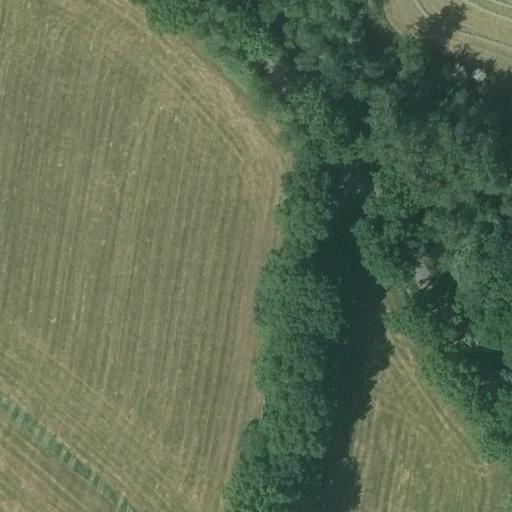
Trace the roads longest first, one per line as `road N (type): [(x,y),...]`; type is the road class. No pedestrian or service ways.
road 1 (unclassified): [(264,511),(316,224),(334,187),(352,175)]
road 2 (unclassified): [(511,416),(352,175)]
road 3 (unclassified): [(352,175),(271,72),(199,0)]
